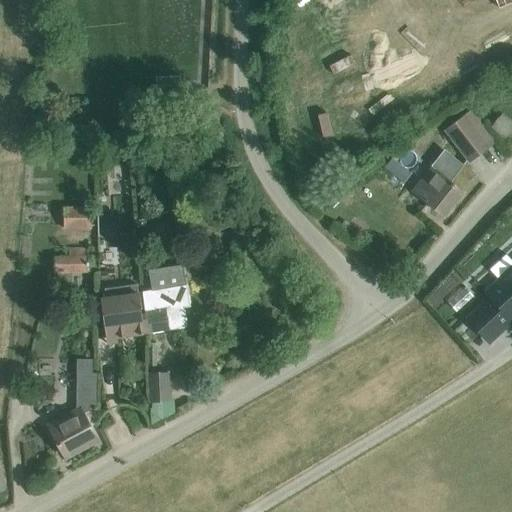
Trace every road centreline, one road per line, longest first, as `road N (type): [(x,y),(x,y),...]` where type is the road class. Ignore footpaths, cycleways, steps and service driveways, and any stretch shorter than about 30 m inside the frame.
road 1 (unclassified): [(15,511),(376,311)]
road 2 (unclassified): [(376,311),(278,203),(245,140),(236,72),(240,0)]
road 3 (residential): [(245,511),(511,350)]
road 4 (unclassified): [(376,311),(413,288),(492,192),(511,179)]
road 5 (unknown): [(25,506),(29,353)]
